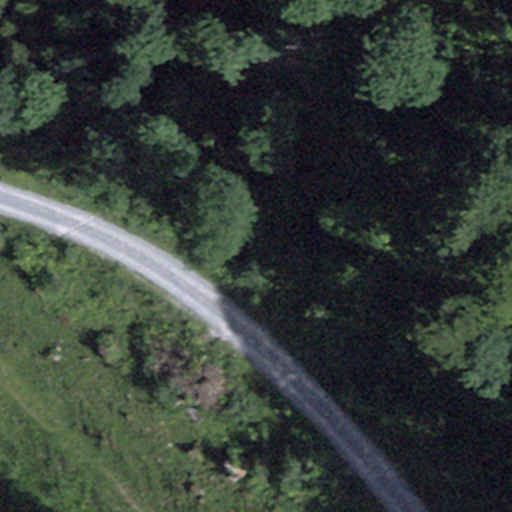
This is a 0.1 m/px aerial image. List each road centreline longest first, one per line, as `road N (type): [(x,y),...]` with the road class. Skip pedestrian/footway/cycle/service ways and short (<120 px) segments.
road 1 (track): [(411,511),(211,298),(99,240),(0,202)]
road 2 (track): [(163,511),(0,334)]
